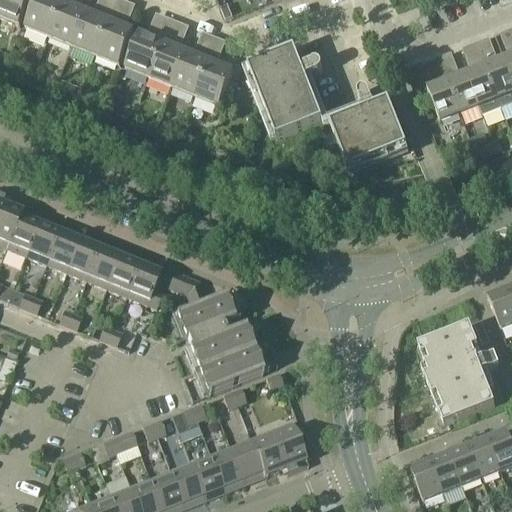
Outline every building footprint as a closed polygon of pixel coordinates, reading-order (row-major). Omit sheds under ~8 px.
[(2,0),(0,7),(0,20),(20,29),(31,0),(2,0)] [(48,0),(37,0),(25,31),(50,41),(64,6),(48,0)] [(112,20),(119,2),(114,0),(111,0),(105,18),(112,20)] [(126,5),(119,2),(112,20),(118,23),(126,5)] [(64,6),(50,41),(74,51),(88,16),(64,6)] [(233,20),(228,7),(220,10),(225,23),(233,20)] [(88,16),(74,51),(96,60),(110,25),(88,16)] [(159,39),(165,42),(173,23),(166,21),(159,39)] [(173,23),(165,42),(172,45),(180,26),(173,23)] [(110,25),(96,60),(120,69),(134,34),(110,25)] [(139,37),(125,72),(149,81),(163,47),(139,37)] [(212,61),(219,42),(212,40),(205,58),(212,61)] [(226,45),(219,42),(212,61),(218,64),(226,45)] [(472,48),(476,57),(483,54),(480,45),(472,48)] [(163,47),(149,81),(173,91),(187,56),(163,47)] [(315,66),(313,67),(302,71),(294,52),(248,71),(277,143),(323,124),(306,82),(319,77),(320,76),(321,75),(322,74),(322,73),(322,72),(322,70),(322,69),(321,68),(320,67),(319,66),(317,66),(316,66),(315,66)] [(487,63),(483,54),(476,57),(479,66),(487,63)] [(187,56),(173,91),(196,100),(210,65),(187,56)] [(434,63),(438,72),(445,69),(442,60),(434,63)] [(511,82),(504,62),(485,70),(498,102),(501,112),(511,107),(511,82)] [(210,65),(196,100),(220,110),(234,75),(210,65)] [(449,79),(445,69),(438,72),(442,82),(449,79)] [(485,70),(466,77),(478,110),(479,110),(482,119),(501,112),(498,102),(485,70)] [(466,77),(446,85),(459,117),(478,110),(466,77)] [(446,85),(427,92),(440,125),(459,117),(446,85)] [(358,101),(359,102),(363,114),(330,127),(348,174),(407,150),(389,104),(374,110),(369,97),(368,96),(367,95),(366,94),(365,94),(364,93),(362,94),(361,94),(360,95),(359,96),(358,97),(358,98),(358,100),(358,101)] [(0,249),(6,252),(21,215),(2,207),(4,201),(0,199),(0,249)] [(21,215),(6,252),(26,261),(42,223),(21,215)] [(42,223),(26,261),(47,269),(62,231),(42,223)] [(62,231),(47,269),(67,277),(83,239),(62,231)] [(83,239),(67,277),(88,285),(103,248),(83,239)] [(103,248),(88,285),(108,294),(123,256),(103,248)] [(123,256),(108,294),(128,302),(144,264),(123,256)] [(144,264),(128,302),(147,310),(154,294),(156,287),(162,272),(144,264)] [(191,310),(192,313),(208,307),(200,287),(162,272),(156,287),(187,300),(191,310)] [(511,303),(508,293),(488,301),(501,333),(511,328),(511,303)] [(162,298),(154,294),(147,310),(156,313),(162,298)] [(19,311),(28,315),(33,302),(24,299),(19,311)] [(225,300),(208,307),(192,313),(175,320),(207,400),(263,378),(245,331),(238,333),(225,300)] [(33,302),(28,315),(37,319),(42,306),(33,302)] [(59,328),(68,331),(73,318),(64,315),(59,328)] [(73,318),(68,331),(77,335),(82,322),(73,318)] [(482,349),(490,346),(482,325),(474,328),(482,349)] [(92,330),(88,339),(92,341),(96,331),(92,330)] [(495,410),(490,397),(473,353),(478,351),(470,330),(418,350),(430,379),(425,381),(433,401),(438,399),(445,417),(440,419),(445,430),(495,410)] [(99,344),(108,348),(113,335),(104,331),(99,344)] [(113,335),(108,348),(117,351),(122,338),(113,335)] [(10,352),(7,360),(16,363),(19,356),(10,352)] [(495,358),(483,363),(487,375),(500,370),(495,358)] [(284,391),(283,390),(279,378),(267,383),(272,396),(284,391)] [(241,393),(232,397),(236,409),(245,406),(241,393)] [(236,409),(232,397),(224,400),(228,412),(236,409)] [(201,409),(192,413),(197,425),(206,422),(201,409)] [(188,429),(197,425),(192,413),(183,417),(188,429)] [(161,425),(152,429),(157,441),(165,438),(161,425)] [(250,443),(265,481),(285,473),(287,479),(308,470),(291,427),(250,443)] [(148,445),(157,441),(152,429),(144,432),(148,445)] [(111,444),(111,445),(117,458),(137,450),(131,435),(111,444)] [(511,447),(507,435),(487,443),(500,475),(511,470),(511,447)] [(250,443),(230,451),(245,489),(265,481),(250,443)] [(487,443),(468,450),(481,483),(500,475),(487,443)] [(117,458),(111,445),(111,444),(101,447),(102,449),(92,453),(96,465),(107,461),(108,462),(117,458)] [(468,450),(449,458),(462,490),(481,483),(468,450)] [(230,451),(210,459),(225,497),(245,489),(230,451)] [(80,457),(71,461),(76,473),(85,470),(80,457)] [(449,458),(430,465),(443,498),(462,490),(449,458)] [(210,459),(190,467),(205,505),(225,497),(210,459)] [(67,477),(76,473),(71,461),(63,464),(67,477)] [(430,465),(410,473),(423,506),(443,498),(430,465)] [(190,467),(170,475),(184,511),(186,511),(205,505),(190,467)] [(184,511),(170,475),(150,483),(161,511),(184,511)] [(161,511),(150,483),(130,491),(137,511),(161,511)] [(137,511),(130,491),(109,499),(114,511),(137,511)] [(114,511),(109,499),(89,506),(91,511),(114,511)]
